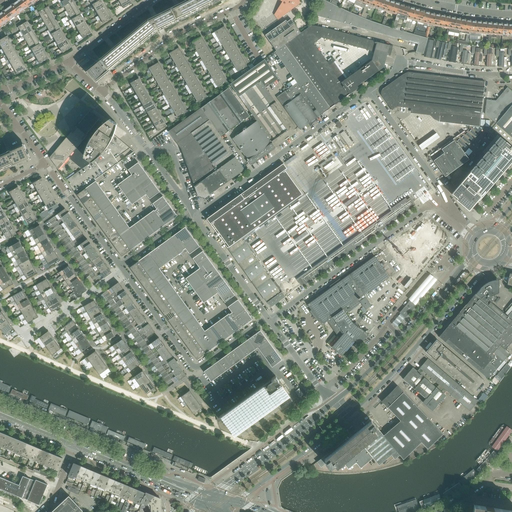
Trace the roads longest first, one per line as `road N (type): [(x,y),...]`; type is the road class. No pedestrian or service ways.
road 1 (residential): [(266,318),(443,193)]
road 2 (residential): [(196,215),(369,90)]
road 3 (residential): [(266,318),(194,367),(119,266)]
road 4 (tertiary): [(345,419),(487,263)]
road 5 (tertiary): [(473,252),(332,403)]
road 6 (residential): [(244,0),(100,91)]
road 7 (residential): [(369,90),(401,62),(511,73)]
road 8 (tertiary): [(332,403),(214,494)]
road 9 (residential): [(119,266),(44,163)]
road 10 (residential): [(443,193),(369,90)]
road 11 (residential): [(266,318),(196,215)]
road 12 (residential): [(191,475),(80,429)]
